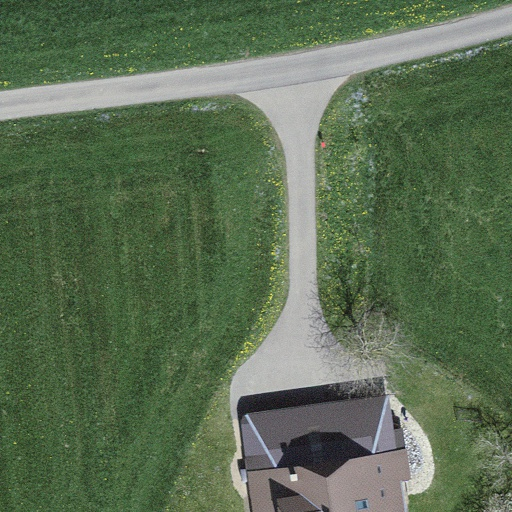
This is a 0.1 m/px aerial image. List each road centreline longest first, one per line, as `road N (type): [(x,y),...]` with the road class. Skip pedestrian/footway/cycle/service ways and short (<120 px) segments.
road 1 (unclassified): [(0,108),(298,74)]
road 2 (unclassified): [(298,74),(314,360)]
road 3 (unclassified): [(298,74),(511,18)]
